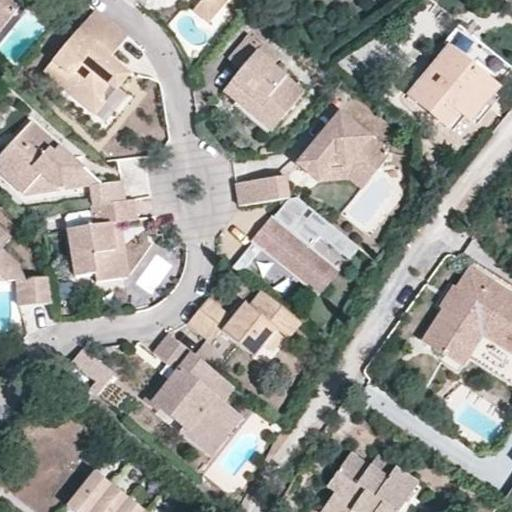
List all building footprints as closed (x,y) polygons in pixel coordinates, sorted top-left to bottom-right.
[(0,0),(0,31),(26,0),(0,0)] [(211,21),(224,4),(219,0),(204,0),(204,1),(197,10),(211,21)] [(129,38),(97,11),(46,71),(67,91),(96,116),(105,106),(101,95),(108,85),(117,93),(129,77),(111,62),(104,57),(111,49),(117,54),(129,38)] [(311,92),(279,67),(285,58),(255,35),(234,60),(247,70),(239,80),(228,93),(277,133),(311,92)] [(472,123),(501,90),(491,82),(495,76),(470,55),(466,61),(450,48),(427,76),(411,96),(449,128),(461,114),(472,123)] [(114,58),(117,54),(111,49),(104,57),(111,62),(114,58)] [(411,96),(427,76),(415,68),(399,86),(411,96)] [(101,95),(105,106),(109,110),(121,96),(117,93),(108,85),(101,95)] [(507,95),(501,90),(472,123),(480,130),(490,116),(507,95)] [(363,173),(371,180),(386,161),(388,151),(340,114),(328,128),(332,132),(325,141),(321,137),(302,160),(321,173),(363,173)] [(90,173),(32,121),(0,156),(0,174),(25,197),(88,186),(90,208),(91,207),(128,202),(123,181),(101,183),(90,173)] [(332,132),(328,128),(324,133),(321,137),(325,141),(332,132)] [(363,191),(371,180),(363,173),(321,173),(302,160),(298,166),(321,184),(352,184),(363,191)] [(241,207),(289,199),(286,177),(237,185),(241,207)] [(363,251),(296,198),(278,220),(276,218),(265,232),(254,245),(256,247),(237,270),(245,277),(264,254),(322,300),(344,273),(316,250),(324,239),(353,263),(363,251)] [(128,202),(91,207),(92,212),(94,228),(71,232),(70,232),(77,278),(97,275),(98,284),(129,280),(123,242),(120,225),(136,223),(134,201),(128,202)] [(94,228),(92,212),(68,214),(71,232),(94,228)] [(0,274),(8,282),(15,281),(17,307),(34,306),(52,304),(49,277),(25,279),(20,265),(3,248),(12,238),(0,225),(0,274)] [(511,386),(511,297),(470,270),(449,303),(424,343),(447,358),(443,366),(460,376),(471,359),(511,386)] [(0,282),(8,282),(0,274),(0,282)] [(293,340),(304,325),(265,293),(252,309),(249,306),(234,325),(224,317),(217,324),(201,310),(197,314),(190,324),(211,341),(222,328),(260,359),(282,332),(293,340)] [(234,325),(249,306),(243,302),(232,316),(210,299),(201,310),(217,324),(224,317),(234,325)] [(224,402),(235,388),(168,334),(153,353),(167,365),(176,372),(169,381),(150,403),(189,434),(218,397),(224,402)] [(72,364),(96,384),(91,392),(99,398),(114,377),(84,351),(72,364)] [(176,372),(167,365),(164,369),(160,374),(163,376),(169,381),(176,372)] [(169,381),(163,376),(162,376),(145,398),(150,403),(169,381)] [(244,418),(224,402),(218,397),(189,434),(186,437),(211,458),(244,418)] [(338,496),(326,511),(402,511),(420,487),(397,471),(388,483),(373,472),(351,457),(330,490),(338,496)] [(382,462),(373,472),(388,483),(397,471),(382,462)] [(144,511),(97,473),(70,506),(77,511),(144,511)] [(411,511),(426,491),(420,487),(402,511),(411,511)] [(511,487),(502,502),(511,508),(511,487)]
